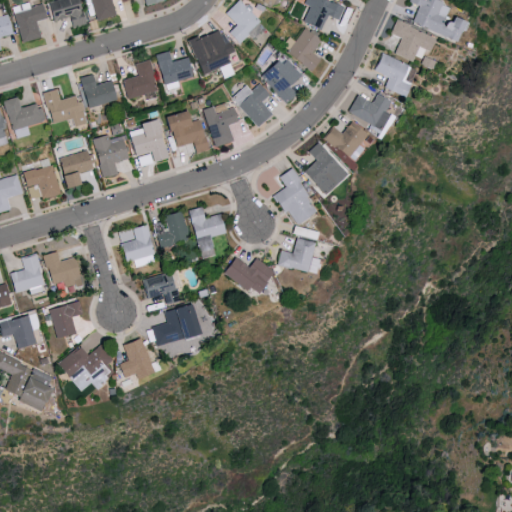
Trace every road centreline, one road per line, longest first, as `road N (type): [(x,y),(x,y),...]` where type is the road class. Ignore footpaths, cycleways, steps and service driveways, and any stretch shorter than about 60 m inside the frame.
road 1 (tertiary): [(0,243),(236,173),(271,154),(325,107),(384,0)]
road 2 (residential): [(0,79),(182,26),(211,0)]
